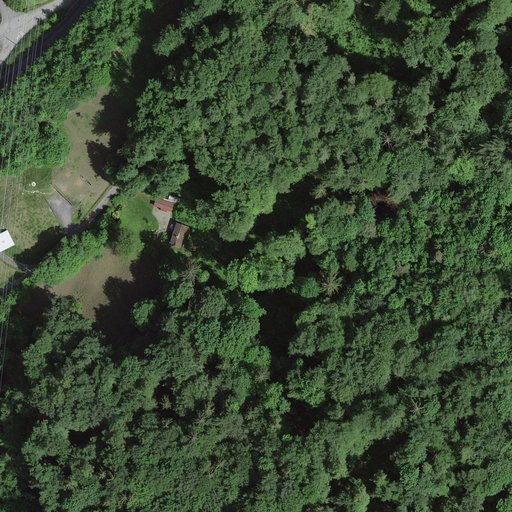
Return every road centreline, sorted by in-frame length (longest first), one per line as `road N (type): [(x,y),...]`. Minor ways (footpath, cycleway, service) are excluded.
road 1 (track): [(0,289),(83,227),(115,187)]
road 2 (tertiary): [(0,82),(89,0)]
